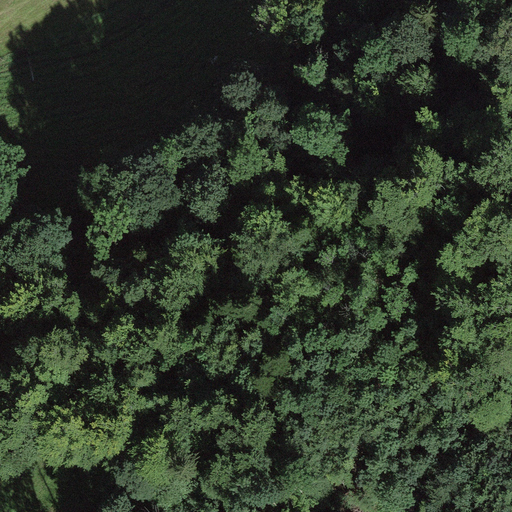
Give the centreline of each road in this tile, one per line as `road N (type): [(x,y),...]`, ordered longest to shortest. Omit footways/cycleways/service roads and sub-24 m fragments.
road 1 (track): [(122,511),(481,287),(511,281)]
road 2 (track): [(401,511),(511,407)]
